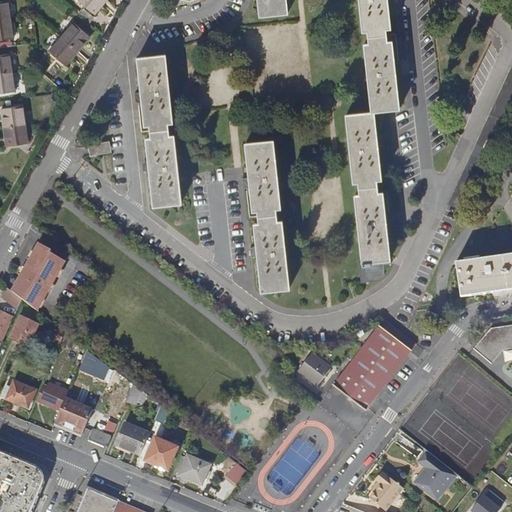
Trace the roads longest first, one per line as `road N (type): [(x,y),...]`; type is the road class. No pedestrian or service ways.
road 1 (residential): [(511,43),(417,250),(387,298),(345,323),(285,327),(250,313),(52,156)]
road 2 (residential): [(511,310),(465,317),(318,511)]
road 3 (residential): [(52,156),(141,0)]
road 4 (residential): [(77,459),(202,511)]
